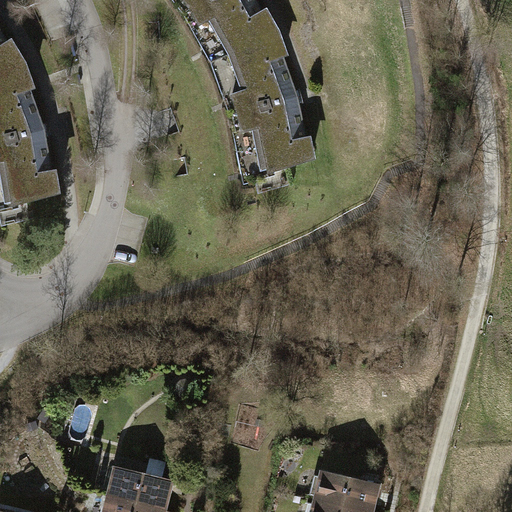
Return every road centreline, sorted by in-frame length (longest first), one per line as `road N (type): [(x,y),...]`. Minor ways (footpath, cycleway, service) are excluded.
road 1 (track): [(462,0),(491,142),(492,228),(423,511)]
road 2 (residential): [(59,293),(116,209),(118,136),(95,32),(77,0)]
